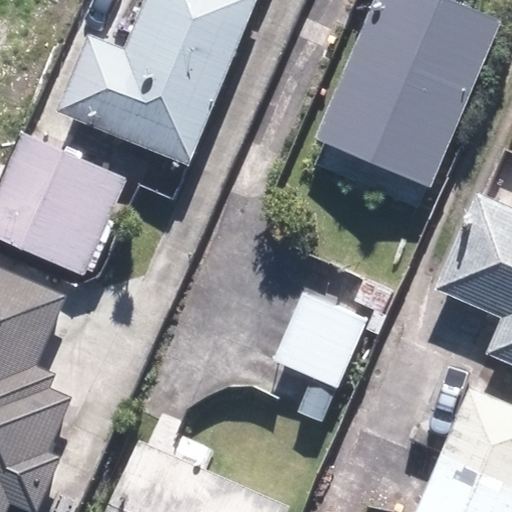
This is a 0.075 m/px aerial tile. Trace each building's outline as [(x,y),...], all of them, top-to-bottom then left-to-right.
[(267,0),(155,0),(138,43),(102,28),(71,105),(204,158),(267,0)] [(511,22),(511,15),(475,0),(387,0),(330,129),(443,179),(511,22)] [(139,172),(30,126),(0,196),(0,228),(97,270),(139,172)] [(511,194),(491,185),(448,282),(511,310),(511,315),(497,349),(511,356),(511,194)] [(84,390),(61,381),(67,366),(49,359),(77,292),(0,259),(0,511),(17,511),(23,501),(45,510),(71,449),(61,445),(84,390)] [(409,511),(412,511),(429,473),(410,465),(420,441),(439,449),(478,360),(430,339),(437,324),(447,299),(453,286),(423,273),(319,511),(371,511),(378,498),(409,511)] [(192,406),(245,368),(273,381),(296,320),(205,282),(160,392),(192,406)] [(314,288),(283,366),(317,379),(305,411),(334,423),(376,317),(382,319),(392,294),(360,282),(352,302),(314,288)] [(511,511),(511,394),(481,381),(423,511),(511,511)] [(152,433),(116,511),(298,511),(303,500),(152,433)]
